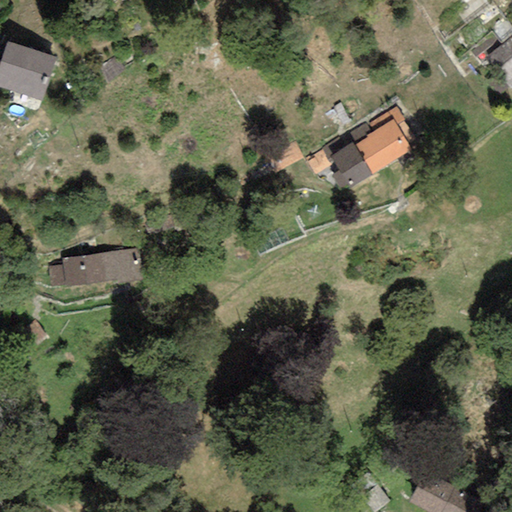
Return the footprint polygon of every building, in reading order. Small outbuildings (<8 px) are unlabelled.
[(481,59),(507,95),(511,91),(511,44),(508,39),(481,59)] [(38,60),(0,47),(0,99),(21,107),(38,60)] [(402,153),(376,113),(299,162),(309,178),(322,169),(338,194),(402,153)] [(129,248),(18,261),(22,296),(133,283),(129,248)] [(420,470),(402,502),(419,511),(465,511),(472,500),(420,470)]
